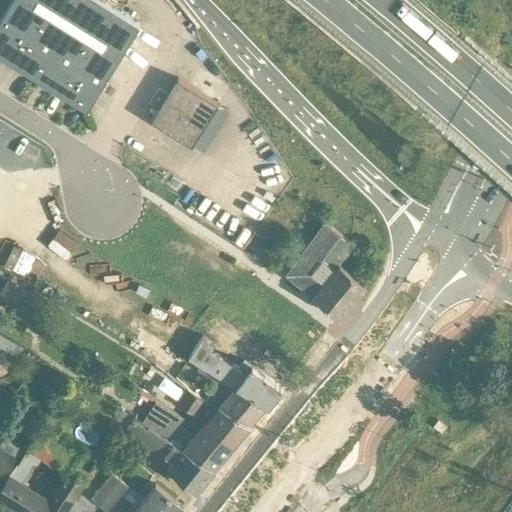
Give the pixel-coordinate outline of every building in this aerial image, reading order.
[(0,57),(85,111),(139,26),(97,0),(12,0),(0,20),(0,57)] [(190,147),(216,106),(218,103),(178,78),(150,121),(190,147)] [(267,203),(289,175),(249,144),(227,172),(267,203)] [(329,267),(350,242),(324,221),(305,247),(305,248),(285,275),(311,296),(339,319),(366,285),(338,263),(322,282),(309,272),(320,259),(329,267)] [(0,249),(0,261),(21,274),(33,255),(7,239),(0,249)] [(36,297),(7,280),(0,291),(0,299),(25,315),(36,297)] [(21,348),(3,336),(0,334),(0,346),(16,356),(21,348)] [(202,336),(188,356),(200,364),(232,388),(245,371),(210,349),(213,343),(202,336)] [(262,409),(232,388),(200,364),(196,371),(206,377),(204,380),(215,387),(207,401),(248,427),(262,409)] [(245,371),(232,388),(262,409),(266,405),(266,406),(282,387),(250,365),(245,371)] [(232,447),(248,427),(207,401),(186,388),(176,404),(203,421),(199,426),(232,447)] [(232,447),(199,426),(191,435),(179,428),(185,418),(156,400),(141,423),(131,417),(130,419),(212,471),(214,468),(214,469),(232,447)] [(195,491),(212,471),(130,419),(123,432),(171,461),(167,468),(194,490),(195,491)] [(78,453),(39,428),(31,442),(25,449),(6,437),(5,438),(4,438),(0,443),(0,498),(21,511),(55,511),(57,510),(60,511),(62,511),(85,480),(68,469),(78,453)] [(485,436),(471,456),(490,469),(504,450),(485,436)] [(419,454),(415,450),(408,459),(427,474),(436,464),(434,462),(441,453),(429,442),(419,454)] [(132,453),(143,461),(147,455),(137,447),(132,453)] [(459,511),(463,511),(490,470),(469,457),(441,500),(459,511)] [(100,486),(118,500),(128,487),(110,473),(100,486)] [(143,499),(160,511),(178,511),(183,507),(155,484),(143,499)] [(105,511),(108,511),(118,500),(100,486),(89,499),(105,511)] [(493,511),(511,511),(511,498),(506,495),(493,511)] [(132,511),(160,511),(143,499),(133,511),(132,511)]
